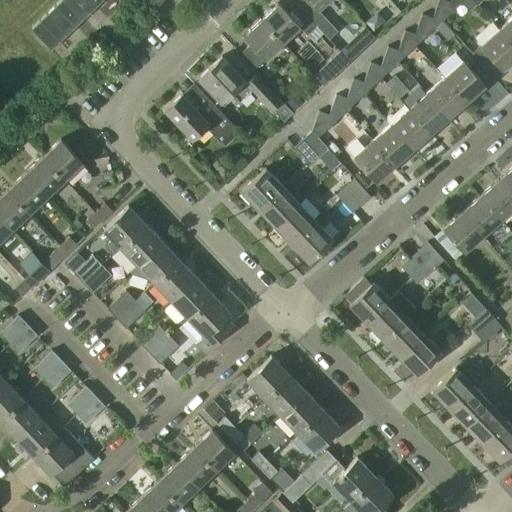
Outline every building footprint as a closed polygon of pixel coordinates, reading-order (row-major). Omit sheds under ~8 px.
[(61,0),(32,29),(52,50),(103,0),(61,0)] [(280,2),(262,18),(284,42),(299,28),(307,36),(317,26),(318,25),(295,0),(286,9),(280,2)] [(295,0),(318,25),(317,26),(329,39),(338,30),(318,10),(328,0),(295,0)] [(438,24),(456,7),(449,4),(449,1),(446,0),(438,0),(432,17),(431,20),(438,24)] [(449,0),(449,1),(449,4),(456,7),(461,2),(469,11),(478,3),(476,0),(449,0)] [(422,14),(415,33),(414,36),(422,39),(438,24),(431,20),(432,17),(422,14)] [(511,14),(499,26),(511,41),(511,14)] [(245,34),(251,42),(241,52),(257,67),(267,58),(284,42),(262,18),(245,34)] [(443,19),(438,24),(436,25),(448,39),(455,32),(443,19)] [(340,50),(349,60),(375,36),(366,26),(340,50)] [(511,59),(511,41),(499,26),(480,43),(502,68),(511,59)] [(405,30),(398,50),(397,53),(404,55),(422,39),(414,36),(415,33),(405,30)] [(387,72),(404,55),(397,53),(398,50),(387,46),(381,66),(380,68),(387,72)] [(314,74),(323,85),(349,60),(340,50),(314,74)] [(273,110),(282,101),(255,73),(247,80),(246,78),(223,54),(200,77),(225,103),(234,96),(238,101),(252,89),(271,111),(273,110)] [(462,58),(443,75),(465,100),(484,84),(462,58)] [(370,62),(363,82),(362,84),(370,87),(387,72),(380,68),(381,66),(370,62)] [(465,100),(443,75),(425,90),(447,116),(465,100)] [(352,104),(370,87),(362,84),(363,82),(353,78),(346,98),(345,101),(352,104)] [(447,116),(425,90),(407,107),(429,132),(447,116)] [(292,91),(283,100),(293,111),(300,105),(303,102),(292,91)] [(184,92),(183,93),(164,110),(191,139),(206,125),(221,141),(237,126),(211,98),(199,109),(184,92)] [(336,94),(329,114),(328,116),(336,119),(352,104),(345,101),(346,98),(336,94)] [(283,100),(282,101),(273,110),(274,112),(268,117),(277,126),(283,121),(293,111),(283,100)] [(429,132),(407,107),(389,123),(411,148),(429,132)] [(336,119),(328,116),(329,114),(318,110),(312,129),(319,135),(336,119)] [(389,123),(371,138),(393,164),(411,148),(389,123)] [(311,130),(303,137),(320,155),(328,148),(311,130)] [(310,164),(320,155),(303,137),(294,146),(310,164)] [(393,164),(371,138),(353,154),(375,180),(393,164)] [(63,179),(81,162),(60,139),(42,157),(63,179)] [(45,196),(63,179),(42,157),(24,173),(45,196)] [(511,193),(511,165),(498,178),(511,193)] [(242,190),(259,208),(282,186),(265,168),(242,190)] [(28,212),(45,196),(24,173),(7,190),(28,212)] [(354,178),(346,185),(361,203),(370,196),(354,178)] [(501,217),(511,207),(511,193),(498,178),(480,194),(501,217)] [(361,203),(346,185),(337,193),(335,192),(322,205),(327,210),(340,198),(352,212),(361,203)] [(259,208),(275,225),(298,203),(282,186),(259,208)] [(0,218),(10,229),(28,212),(7,190),(0,196),(0,218)] [(482,234),(501,217),(480,194),(462,210),(482,234)] [(103,203),(94,211),(102,220),(111,211),(103,203)] [(275,225),(292,242),(315,221),(298,203),(275,225)] [(102,228),(120,246),(145,223),(127,204),(102,228)] [(464,250),(482,234),(462,210),(443,227),(464,250)] [(94,211),(84,220),(92,229),(102,220),(94,211)] [(0,238),(10,229),(0,218),(0,238)] [(332,238),(315,221),(292,242),(309,260),(332,238)] [(120,246),(137,264),(161,241),(145,223),(120,246)] [(69,236),(59,245),(67,254),(77,244),(69,236)] [(150,277),(154,281),(178,258),(161,241),(137,264),(128,271),(130,274),(147,279),(150,277)] [(434,267),(443,259),(427,241),(418,249),(434,267)] [(67,254),(59,245),(50,254),(58,262),(67,254)] [(425,275),(434,267),(418,249),(409,257),(425,275)] [(41,278),(42,277),(49,270),(31,251),(20,262),(38,281),(41,278)] [(73,272),(83,282),(102,264),(92,254),(73,272)] [(416,283),(425,275),(409,257),(400,265),(416,283)] [(154,281),(171,299),(195,276),(178,258),(154,281)] [(102,264),(83,282),(92,292),(111,274),(102,264)] [(349,302),(366,320),(390,297),(373,279),(370,282),(364,275),(345,293),(351,300),(349,302)] [(171,299),(187,316),(212,293),(195,276),(171,299)] [(23,296),(32,287),(23,279),(14,287),(23,296)] [(406,315),(407,315),(415,307),(397,289),(390,297),(366,320),(382,337),(406,315)] [(107,308),(116,317),(135,299),(126,290),(107,308)] [(187,316),(204,334),(201,337),(210,346),(228,329),(220,321),(230,312),(212,293),(187,316)] [(144,309),(135,299),(116,317),(126,327),(144,309)] [(485,307),(467,324),(475,333),(493,316),(485,307)] [(0,332),(0,333),(9,342),(28,324),(18,314),(0,332)] [(382,337),(399,355),(423,332),(407,315),(406,315),(382,337)] [(475,333),(483,342),(501,325),(493,316),(475,333)] [(37,334),(28,324),(9,342),(19,352),(37,334)] [(141,343),(149,352),(168,334),(159,325),(141,343)] [(439,348),(423,332),(399,355),(415,371),(439,348)] [(178,344),(168,334),(149,352),(159,362),(178,344)] [(33,368),(43,377),(61,359),(52,350),(33,368)] [(245,377),(263,396),(288,372),(271,353),(245,377)] [(61,359),(43,377),(52,387),(71,369),(61,359)] [(431,389),(448,406),(472,383),(455,366),(431,389)] [(305,389),(288,372),(263,396),(279,413),(305,389)] [(0,383),(0,417),(21,398),(4,380),(0,383)] [(448,406),(465,424),(489,401),(472,383),(448,406)] [(67,403),(76,413),(95,395),(86,385),(67,403)] [(321,407),(305,389),(279,413),(296,431),(321,407)] [(95,395),(76,413),(86,423),(105,405),(95,395)] [(38,415),(21,398),(0,417),(0,421),(15,437),(38,415)] [(506,419),(489,401),(465,424),(482,442),(506,419)] [(339,425),(321,407),(296,431),(314,449),(339,425)] [(15,437),(32,455),(55,433),(38,415),(15,437)] [(217,424),(224,432),(233,424),(225,416),(217,424)] [(499,459),(501,457),(508,464),(511,460),(511,424),(506,419),(482,442),(499,459)] [(233,424),(224,432),(235,442),(243,434),(233,424)] [(50,474),(51,473),(63,486),(93,457),(63,426),(55,433),(32,455),(50,474)] [(214,469),(232,451),(211,429),(193,446),(214,469)] [(196,485),(214,469),(193,446),(175,463),(196,485)] [(250,459),(258,467),(267,459),(258,450),(250,459)] [(345,468),(335,458),(321,472),(331,482),(333,481),(349,498),(374,474),(357,456),(345,468)] [(267,459),(258,467),(268,477),(277,469),(267,459)] [(179,502),(196,485),(175,463),(158,480),(179,502)] [(277,469),(268,477),(282,491),(293,480),(279,466),(277,469)] [(282,491),(292,501),(312,481),(303,471),(282,491)] [(349,498),(362,511),(387,511),(380,504),(392,492),(374,474),(349,498)] [(154,511),(168,511),(179,502),(158,480),(140,497),(154,511)] [(292,501),(282,491),(271,502),(280,511),(301,511),(302,511),(291,501),(292,501)] [(254,492),(245,501),(253,510),(263,500),(254,492)] [(154,511),(140,497),(123,511),(154,511)] [(251,511),(253,510),(245,501),(236,510),(237,511),(251,511)]
